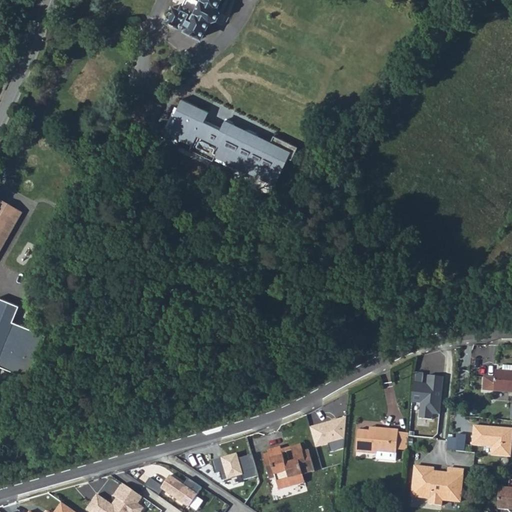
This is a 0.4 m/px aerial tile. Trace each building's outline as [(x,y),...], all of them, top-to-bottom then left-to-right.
[(166,21),(179,27),(180,25),(187,28),(186,31),(201,39),(209,22),(217,19),(220,14),(220,12),(218,6),(220,0),(184,0),(179,11),(173,7),(166,21)] [(115,108),(151,125),(161,106),(124,89),(115,108)] [(206,113),(181,101),(168,127),(164,126),(159,136),(171,142),(173,137),(190,146),(188,150),(209,160),(211,156),(272,186),(285,159),(289,161),(296,148),(272,137),(269,144),(223,122),(219,131),(202,122),(206,113)] [(0,250),(22,213),(0,200),(0,250)] [(0,366),(25,377),(34,357),(42,335),(12,323),(19,306),(0,298),(0,366)] [(474,360),(497,361),(498,344),(475,343),(474,360)] [(511,392),(511,366),(502,365),(502,370),(495,370),(494,378),(484,377),(483,390),(511,392)] [(439,413),(443,377),(425,375),(424,384),(413,382),(411,403),(421,404),(419,418),(432,419),(433,413),(439,413)] [(511,437),(511,429),(473,426),(472,446),(491,447),(490,456),(510,457),(511,437)] [(369,431),(357,431),(356,452),(376,454),(375,459),(395,460),(395,449),(397,432),(397,429),(376,428),(376,432),(369,431)] [(407,450),(408,433),(397,432),(395,449),(407,450)] [(457,452),(458,440),(448,439),(447,450),(457,452)] [(269,480),(276,479),(279,489),(304,483),(302,474),(313,471),(308,450),(302,451),(301,445),(291,447),(295,461),(284,464),(280,447),(267,451),(268,454),(263,455),(269,480)] [(215,469),(217,478),(234,473),(232,465),(215,469)] [(462,471),(448,470),(448,474),(439,473),(439,476),(433,476),(433,472),(426,472),(426,469),(415,468),(413,486),(421,487),(420,498),(430,499),(430,505),(441,506),(441,500),(460,502),(462,471)] [(184,484),(170,475),(163,486),(150,477),(145,485),(159,494),(162,489),(189,507),(203,488),(189,478),(184,484)] [(511,511),(511,480),(509,480),(508,489),(499,488),(498,510),(507,510),(508,511),(511,511)] [(112,503),(97,493),(86,510),(89,511),(142,511),(145,508),(138,504),(143,497),(122,483),(113,497),(116,498),(112,503)]
